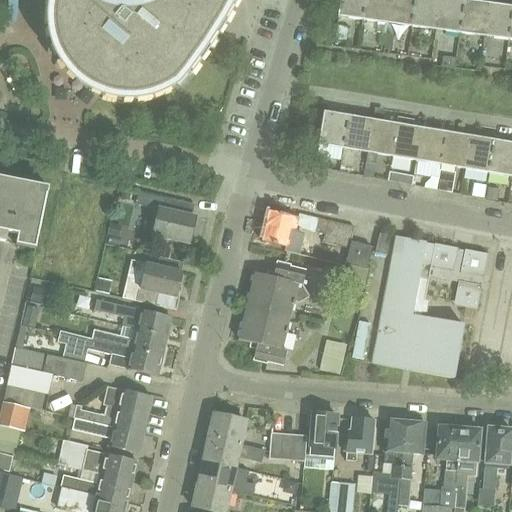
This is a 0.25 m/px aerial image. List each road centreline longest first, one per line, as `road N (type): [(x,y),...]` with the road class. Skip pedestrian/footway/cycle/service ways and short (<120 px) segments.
road 1 (residential): [(192,380),(511,405)]
road 2 (residential): [(511,228),(247,175)]
road 3 (residential): [(192,380),(247,175)]
road 4 (residential): [(247,175),(295,0)]
road 5 (residential): [(163,511),(192,380)]
